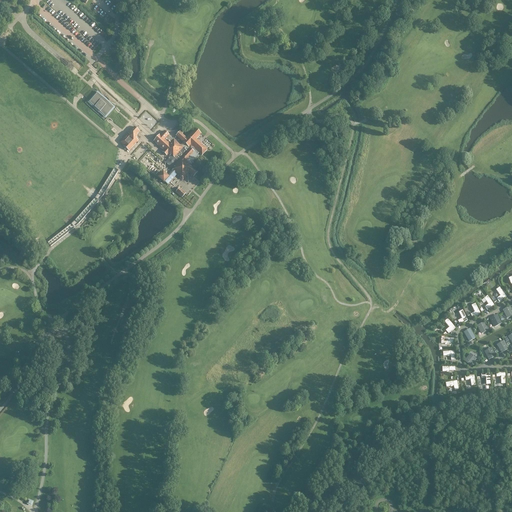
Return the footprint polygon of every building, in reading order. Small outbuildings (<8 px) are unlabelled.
[(27,20),(27,21),(15,34),(69,82),(81,69),(81,68),(28,20),(27,20)] [(108,129),(120,116),(120,115),(82,82),(82,81),(82,82),(81,82),(80,84),(75,88),(70,95),(70,96),(74,100),(107,129),(108,129)] [(129,151),(139,140),(136,137),(141,132),(134,126),(119,142),(129,151)] [(164,131),(160,136),(157,140),(156,140),(155,140),(155,141),(155,142),(154,142),(164,151),(162,152),(167,156),(168,154),(170,156),(170,155),(178,162),(174,166),(175,167),(172,171),(167,176),(163,173),(158,178),(163,183),(164,182),(167,185),(176,175),(182,180),(189,173),(193,177),(197,172),(189,165),(198,156),(197,155),(199,153),(202,155),(207,150),(196,140),(200,135),(194,130),(186,138),(182,134),(183,134),(180,131),(176,136),(178,138),(183,143),(182,143),(183,144),(181,146),(174,140),(173,141),(168,136),(169,135),(164,131)] [(75,220),(71,224),(67,227),(59,234),(47,243),(51,247),(75,228),(79,224),(99,201),(102,197),(118,171),(114,169),(99,193),(98,194),(95,198),(93,200),(76,219),(75,220)] [(122,180),(114,190),(135,209),(144,200),(122,180)] [(179,188),(175,192),(182,198),(186,194),(179,188)] [(112,203),(118,194),(113,191),(111,194),(110,193),(110,194),(108,196),(109,197),(107,200),(112,203)] [(507,297),(500,287),(497,290),(499,293),(500,295),(500,294),(501,295),(497,298),(499,302),(507,297)] [(494,305),(488,296),(485,298),(487,302),(486,302),(488,304),(488,303),(489,304),(485,307),(487,310),(494,305)] [(481,314),(476,304),(472,306),(474,309),(473,309),(474,311),(475,311),(475,312),(471,314),(473,318),(481,314)] [(511,311),(509,307),(503,310),(507,318),(511,315),(511,311)] [(468,321),(463,311),(459,312),(461,316),(462,318),(462,319),(458,321),(460,325),(468,321)] [(497,315),(490,319),(494,327),(502,324),(497,315)] [(455,328),(448,319),(445,322),(448,325),(447,325),(449,327),(449,326),(450,327),(446,331),(449,334),(455,328)] [(484,322),(477,326),(481,334),(488,330),(484,322)] [(470,329),(464,332),(469,342),(476,338),(470,329)] [(497,345),(502,353),(508,349),(504,341),(497,345)] [(484,351),(489,360),(496,356),(491,348),(484,351)] [(454,351),(443,352),(444,356),(448,355),(448,356),(450,356),(450,355),(451,355),(451,360),(456,360),(454,351)] [(470,366),(476,359),(470,354),(464,361),(470,366)] [(490,373),(482,374),(482,378),(486,378),(486,379),(486,381),(486,385),(491,385),(490,377),(490,373)] [(506,373),(496,373),(497,377),(501,377),(501,378),(501,380),(501,384),(506,384),(506,377),(506,376),(506,373)] [(471,380),(472,386),(476,385),(474,375),(465,376),(466,380),(471,380)] [(457,381),(446,383),(447,387),(451,386),(451,387),(453,386),(454,386),(455,391),(459,390),(457,381)]
